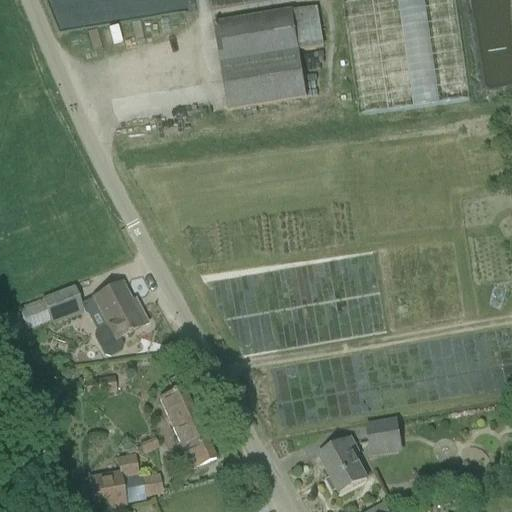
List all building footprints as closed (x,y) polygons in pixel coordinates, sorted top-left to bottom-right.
[(394,0),(387,0),(344,6),(358,114),(390,110),(386,82),(405,79),(394,0)] [(400,0),(414,109),(467,102),(463,64),(436,67),(427,0),(400,0)] [(214,27),(229,114),(308,101),(294,14),(214,27)] [(143,329),(121,286),(91,301),(104,328),(95,332),(93,338),(103,359),(109,361),(120,356),(122,349),(118,341),(143,329)] [(0,333),(23,325),(25,331),(49,322),(52,328),(84,316),(81,311),(73,290),(41,301),(43,305),(19,315),(19,316),(0,322),(0,333)] [(83,385),(86,398),(113,395),(111,381),(83,385)] [(193,474),(217,462),(183,392),(159,403),(193,474)] [(398,423),(369,427),(367,428),(370,446),(401,441),(398,423)] [(143,457),(159,451),(155,441),(139,447),(143,457)] [(337,493),(339,497),(369,481),(357,459),(361,456),(352,441),(324,456),(331,468),(326,470),(326,469),(325,470),(331,481),(326,484),(332,496),(337,493)] [(117,511),(126,511),(125,505),(145,500),(135,457),(117,461),(119,474),(86,480),(88,488),(78,490),(82,511),(92,509),(92,511),(117,511)] [(450,479),(433,481),(434,490),(451,488),(450,479)] [(427,511),(431,511),(426,494),(410,499),(413,511),(427,511)]
